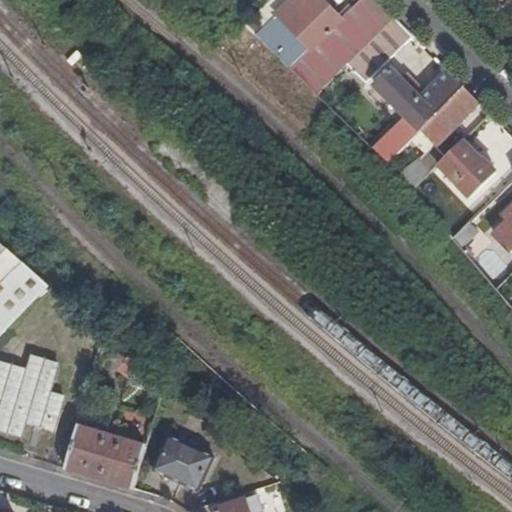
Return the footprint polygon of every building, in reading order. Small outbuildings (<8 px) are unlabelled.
[(277,0),(276,2),(249,29),(321,98),(353,67),(400,21),(379,0),(360,0),(366,5),(345,24),(327,5),(331,1),(329,0),(277,0)] [(452,0),(451,2),(462,13),(475,0),(452,0)] [(400,21),(353,67),(371,86),(419,40),(400,21)] [(413,125),(381,157),(393,168),(404,157),(426,135),(470,92),(453,75),(428,99),(424,104),(406,86),(395,75),(379,91),(413,125)] [(411,82),(406,86),(424,104),(428,99),(411,82)] [(441,151),(485,108),(470,92),(426,135),(441,151)] [(414,170),(403,180),(415,195),(443,168),(450,161),(441,151),(426,135),(404,157),(414,170)] [(450,161),(443,168),(475,201),(500,177),(486,164),(485,165),(466,146),(450,161)] [(404,157),(393,168),(403,180),(414,170),(404,157)] [(457,244),(473,228),(476,225),(457,202),(438,221),(457,244)] [(511,212),(506,219),(511,224),(511,225),(498,239),(511,252),(511,212)] [(457,244),(464,252),(481,236),(473,228),(457,244)] [(1,243),(0,241),(0,345),(56,289),(1,243)] [(168,389),(134,358),(127,367),(165,400),(168,389)] [(55,399),(65,371),(35,362),(29,378),(2,369),(0,374),(0,399),(8,402),(0,426),(0,429),(27,438),(33,424),(60,433),(69,403),(55,399)] [(148,450),(81,430),(67,472),(135,492),(148,450)] [(201,494),(218,461),(173,440),(157,474),(201,494)] [(263,511),(259,499),(219,511),(263,511)]
